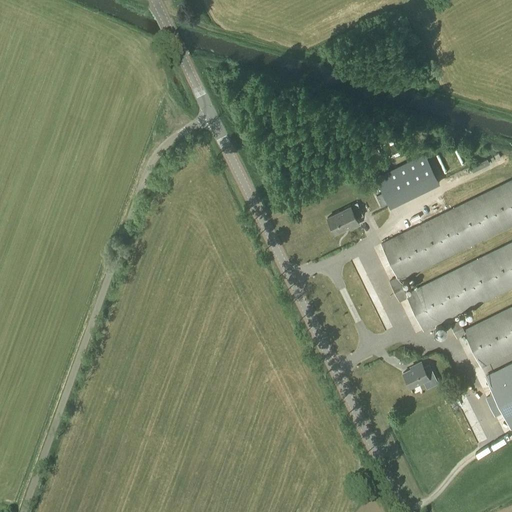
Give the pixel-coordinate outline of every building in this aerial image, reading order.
[(378,163),(382,174),(394,170),(389,159),(378,163)] [(404,199),(391,171),(380,177),(393,204),(404,199)] [(407,297),(423,330),(511,286),(511,242),(406,294),(399,280),(511,224),(511,179),(381,244),(397,277),(389,281),(399,301),(407,297)] [(351,228),(359,224),(356,218),(362,215),(358,206),(352,209),(350,206),(327,218),(334,233),(350,226),(351,228)] [(394,328),(361,257),(354,261),(387,331),(394,328)] [(464,333),(480,366),(511,351),(511,306),(464,330),(459,321),(451,325),(457,337),(464,333)] [(429,364),(423,366),(421,361),(414,365),(415,367),(402,373),(410,388),(429,378),(434,376),(432,372),(433,372),(429,364)] [(511,363),(486,377),(494,394),(486,397),(495,415),(502,411),(511,428),(511,427),(511,363)] [(454,390),(477,444),(487,439),(465,385),(454,390)] [(416,446),(423,443),(417,429),(411,432),(416,446)]
